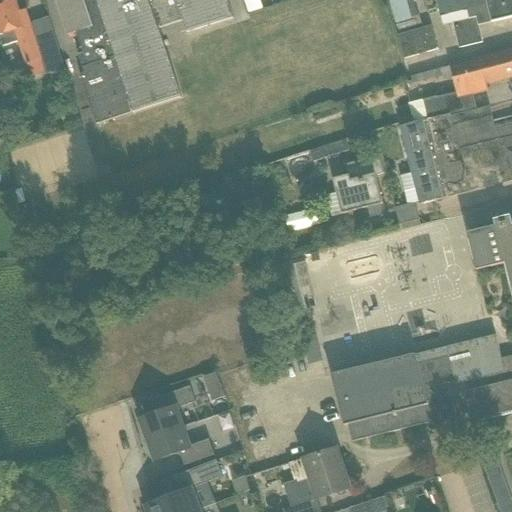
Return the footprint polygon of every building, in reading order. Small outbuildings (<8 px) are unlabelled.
[(15,0),(0,0),(0,34),(0,36),(1,36),(4,46),(19,41),(27,64),(42,59),(33,29),(26,11),(20,13),(15,0)] [(81,75),(97,125),(133,113),(133,114),(181,98),(156,22),(181,14),(187,34),(233,19),(227,0),(61,0),(57,2),(68,36),(76,33),(83,54),(78,55),(84,74),(81,75)] [(386,0),(393,23),(416,17),(411,0),(386,0)] [(511,0),(447,0),(451,14),(468,10),(470,19),(453,23),(454,25),(459,49),(483,43),(479,26),(511,18),(511,0)] [(397,36),(404,59),(438,50),(432,26),(397,36)] [(423,101),(408,105),(401,128),(413,125),(428,122),(477,111),(472,94),(488,90),(486,85),(511,77),(511,50),(479,59),(479,60),(464,64),(451,67),(458,94),(424,103),(423,101)] [(60,53),(42,59),(46,74),(47,77),(66,71),(65,68),(60,53)] [(428,122),(448,198),(511,182),(511,118),(494,123),(490,108),(477,111),(428,122)] [(401,128),(420,205),(448,198),(428,122),(413,125),(401,128)] [(318,131),(270,147),(275,163),(310,151),(324,147),(318,131)] [(324,147),(310,151),(314,163),(350,151),(346,140),(324,148),(324,147)] [(337,194),(327,197),(333,217),(342,214),(343,215),(364,210),(366,219),(386,214),(376,177),(384,175),(379,157),(345,166),(348,177),(334,181),(337,194)] [(410,204),(394,207),(396,221),(413,217),(410,204)] [(262,212),(248,216),(252,231),(266,226),(278,223),(274,209),(262,212)] [(505,263),(511,292),(511,221),(511,216),(494,221),(496,227),(468,234),(477,270),(505,263)] [(353,225),(349,230),(357,236),(361,231),(353,225)] [(173,233),(170,241),(180,246),(184,238),(173,233)] [(318,252),(310,254),(313,263),(320,261),(318,252)] [(283,270),(293,313),(315,308),(305,265),(283,270)] [(348,426),(353,443),(428,423),(430,432),(459,425),(452,399),(470,395),(478,426),(511,417),(511,356),(501,359),(495,335),(332,376),(345,427),(348,426)] [(304,347),(309,365),(323,361),(317,342),(304,347)] [(217,373),(203,378),(208,391),(222,387),(217,373)] [(140,425),(137,425),(142,438),(146,436),(148,441),(186,427),(179,409),(196,403),(190,387),(160,398),(164,410),(146,416),(138,420),(140,425)] [(149,446),(145,447),(150,460),(152,459),(154,464),(180,455),(184,466),(215,455),(209,440),(192,446),(186,427),(148,441),(149,446)] [(296,481),(284,485),(291,508),(318,500),(332,496),(350,490),(337,450),(305,460),(290,465),(296,481)] [(497,458),(483,463),(486,471),(500,466),(497,458)] [(146,511),(197,511),(203,510),(194,489),(223,477),(217,460),(170,479),(176,492),(144,505),(146,511)] [(488,478),(502,474),(500,466),(486,471),(488,478)] [(505,481),(502,474),(488,478),(491,486),(505,481)] [(494,494),(508,489),(505,481),(491,486),(494,494)] [(508,489),(494,494),(497,501),(511,497),(508,489)] [(383,498),(368,503),(370,511),(387,511),(390,511),(391,511),(386,497),(383,498)] [(511,500),(511,497),(497,501),(499,509),(511,504),(511,500)]
